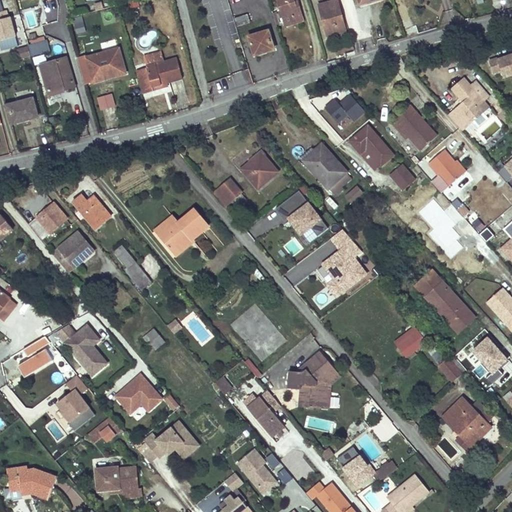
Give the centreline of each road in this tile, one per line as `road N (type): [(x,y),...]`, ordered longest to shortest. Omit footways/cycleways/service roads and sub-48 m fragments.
road 1 (residential): [(0,163),(210,110),(511,11)]
road 2 (residential): [(169,150),(451,481),(455,511)]
road 3 (unknown): [(392,46),(492,177)]
road 4 (unknown): [(357,511),(316,452),(306,446),(290,453),(257,412)]
road 5 (unknown): [(86,143),(64,18)]
